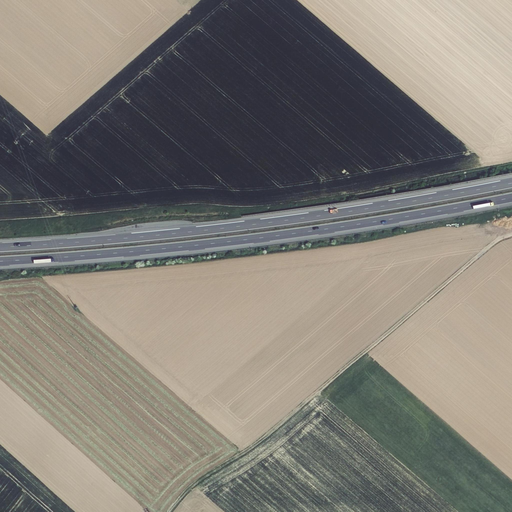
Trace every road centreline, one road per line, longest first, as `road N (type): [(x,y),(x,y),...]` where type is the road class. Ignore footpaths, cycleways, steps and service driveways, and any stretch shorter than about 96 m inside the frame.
road 1 (motorway): [(511,183),(247,225),(0,247)]
road 2 (motorway): [(0,262),(266,237),(511,198)]
road 3 (track): [(167,511),(511,234)]
